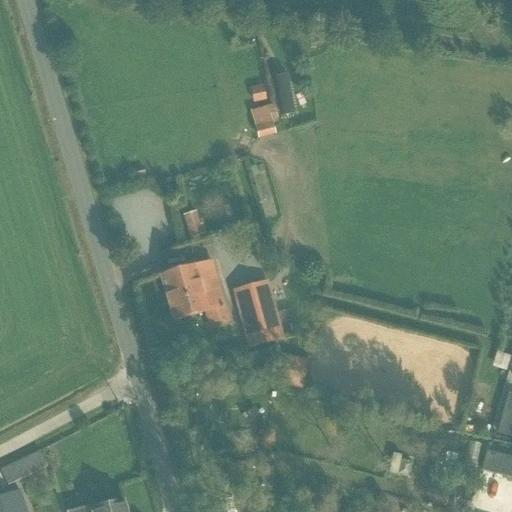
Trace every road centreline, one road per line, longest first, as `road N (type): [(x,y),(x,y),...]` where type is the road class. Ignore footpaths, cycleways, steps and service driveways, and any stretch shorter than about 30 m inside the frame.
road 1 (unclassified): [(23,0),(136,382)]
road 2 (track): [(208,0),(501,50)]
road 3 (unclassified): [(0,453),(136,382)]
road 4 (residential): [(136,382),(171,511)]
